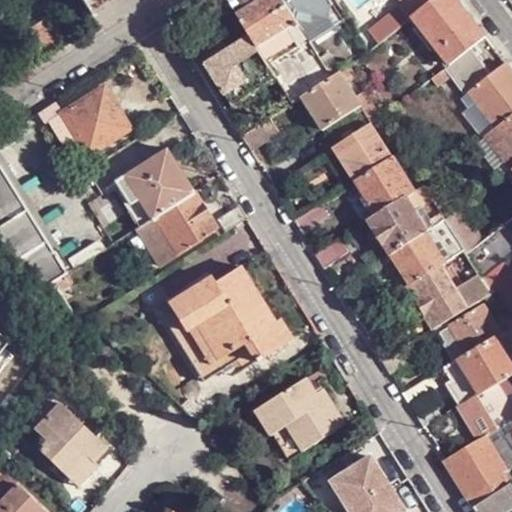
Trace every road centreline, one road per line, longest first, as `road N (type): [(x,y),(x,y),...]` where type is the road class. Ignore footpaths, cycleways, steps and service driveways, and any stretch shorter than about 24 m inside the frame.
road 1 (residential): [(466,511),(144,16)]
road 2 (residential): [(2,105),(144,16)]
